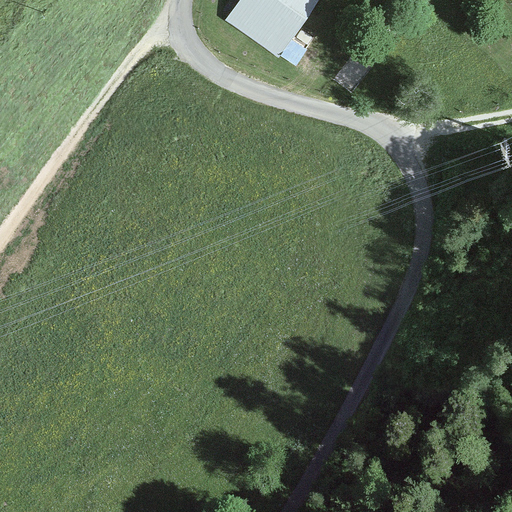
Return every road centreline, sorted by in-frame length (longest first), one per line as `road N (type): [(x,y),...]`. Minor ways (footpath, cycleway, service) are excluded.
road 1 (tertiary): [(180,22),(191,51),(228,78),(397,137),(422,184),(423,246),(411,287),(289,511)]
road 2 (track): [(0,235),(139,52),(180,22)]
